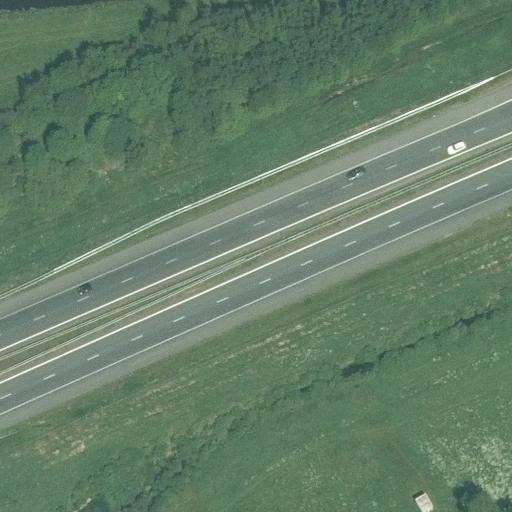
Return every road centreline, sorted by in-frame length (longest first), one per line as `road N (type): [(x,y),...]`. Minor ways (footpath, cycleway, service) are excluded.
road 1 (motorway): [(0,402),(511,177)]
road 2 (motorway): [(511,118),(0,334)]
